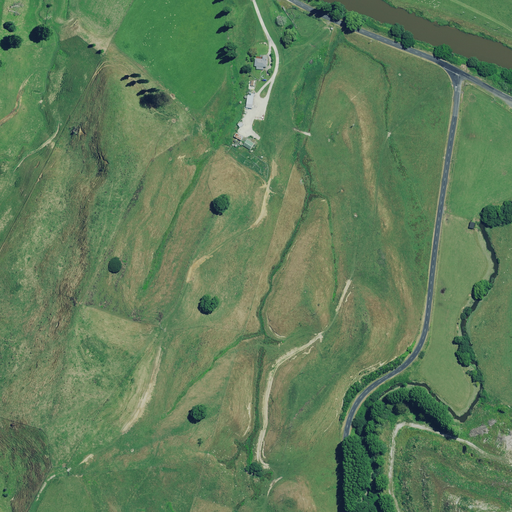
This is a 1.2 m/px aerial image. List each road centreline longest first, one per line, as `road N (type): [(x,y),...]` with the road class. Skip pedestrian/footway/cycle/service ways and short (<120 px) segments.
road 1 (unclassified): [(345,511),(346,418),(419,338),(461,73)]
road 2 (unclassified): [(286,0),(461,73)]
